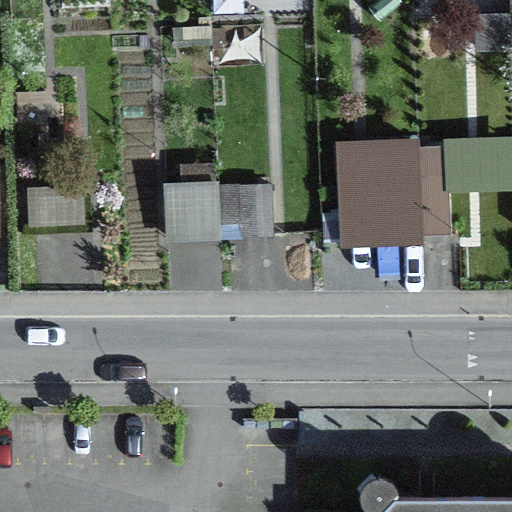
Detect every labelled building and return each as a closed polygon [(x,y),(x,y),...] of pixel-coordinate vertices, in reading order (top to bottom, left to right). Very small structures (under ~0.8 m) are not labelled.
[(477,18),(478,54),(511,53),(510,17),(477,18)] [(423,250),(423,239),(420,149),(419,143),(336,146),(340,253),(423,250)] [(423,239),(452,237),(450,199),(472,198),(470,147),(420,149),(423,239)] [(240,239),(274,239),(273,185),(219,186),(220,229),(223,229),(224,232),(240,232),(240,239)] [(165,247),(220,246),(220,229),(219,186),(163,187),(165,247)] [(28,230),(85,228),(84,188),(27,190),(28,230)] [(511,511),(511,498),(399,498),(382,510),(381,511),(511,511)]
